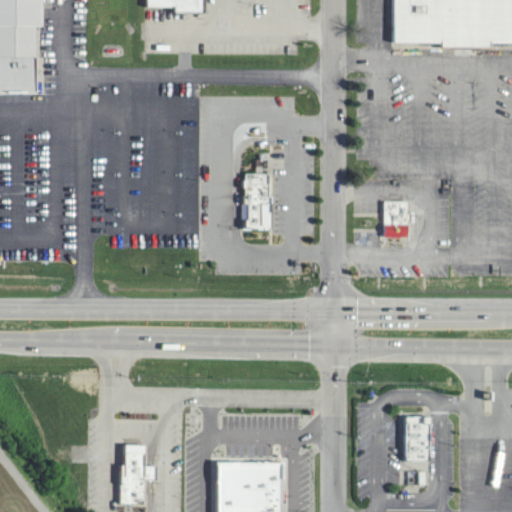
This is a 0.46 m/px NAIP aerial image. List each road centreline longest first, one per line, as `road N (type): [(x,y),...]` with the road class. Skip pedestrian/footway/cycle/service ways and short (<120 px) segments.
road 1 (primary): [(0,339),(511,352)]
road 2 (primary): [(511,315),(0,311)]
road 3 (residential): [(333,348),(335,0)]
